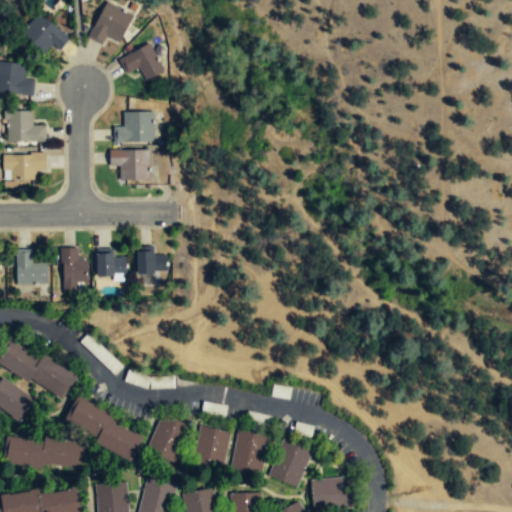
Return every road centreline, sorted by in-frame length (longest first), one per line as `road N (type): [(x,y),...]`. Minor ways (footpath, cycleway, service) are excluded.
road 1 (residential): [(0,222),(169,215)]
road 2 (residential): [(88,218),(89,92)]
